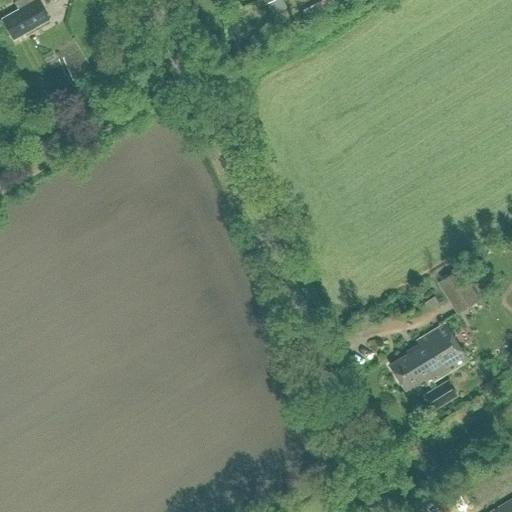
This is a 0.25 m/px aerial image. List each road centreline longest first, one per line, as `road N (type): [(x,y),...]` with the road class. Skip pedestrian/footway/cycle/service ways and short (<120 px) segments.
road 1 (unclassified): [(140,0),(313,350),(377,511)]
road 2 (track): [(189,102),(365,0)]
